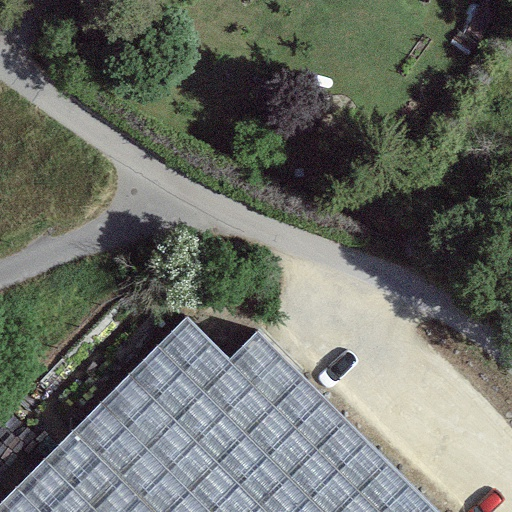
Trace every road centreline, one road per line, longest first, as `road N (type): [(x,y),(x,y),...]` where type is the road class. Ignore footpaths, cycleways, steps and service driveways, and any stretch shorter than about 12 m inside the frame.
road 1 (residential): [(0,58),(198,196),(377,282),(511,360)]
road 2 (track): [(198,196),(103,230),(0,284)]
